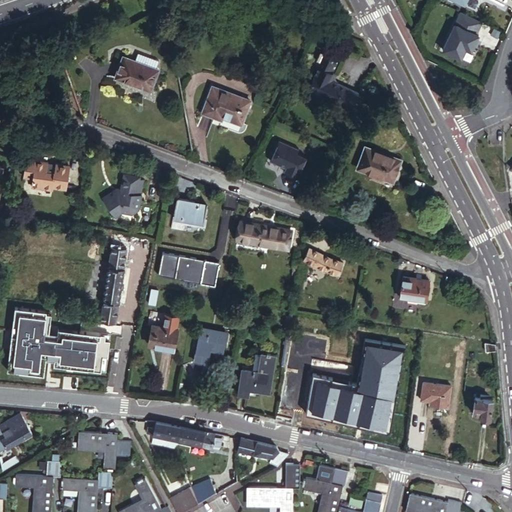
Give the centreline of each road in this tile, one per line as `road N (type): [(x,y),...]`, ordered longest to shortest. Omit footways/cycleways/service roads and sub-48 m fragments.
road 1 (residential): [(499,275),(455,267),(29,112)]
road 2 (unclassified): [(0,394),(194,412),(401,461)]
road 3 (tertiary): [(357,0),(432,143)]
road 4 (tertiary): [(447,136),(378,0)]
road 5 (tertiary): [(432,143),(499,275)]
road 6 (tertiary): [(511,260),(447,136)]
